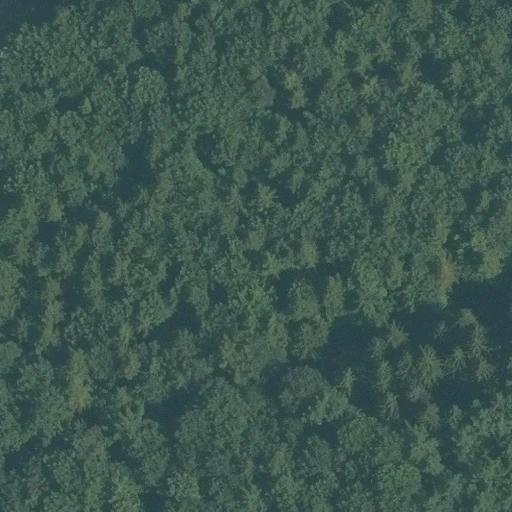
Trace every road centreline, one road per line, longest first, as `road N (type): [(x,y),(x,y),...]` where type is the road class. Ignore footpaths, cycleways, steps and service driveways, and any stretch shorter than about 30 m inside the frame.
road 1 (track): [(511,305),(307,387),(88,437)]
road 2 (track): [(128,0),(197,158),(0,274)]
road 3 (track): [(197,158),(307,387)]
road 4 (track): [(0,322),(88,437)]
